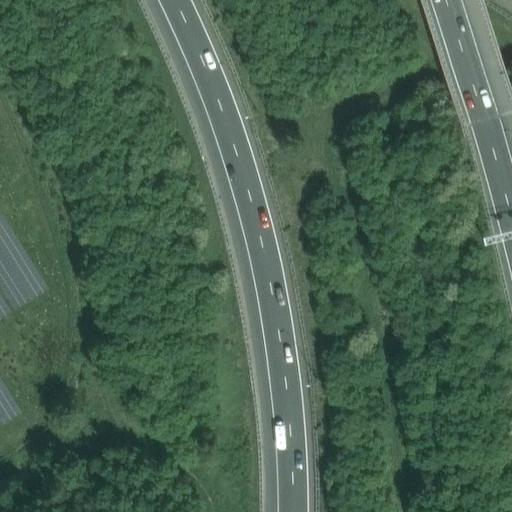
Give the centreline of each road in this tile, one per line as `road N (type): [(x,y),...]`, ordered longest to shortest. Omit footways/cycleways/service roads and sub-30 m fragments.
road 1 (motorway): [(172,0),(250,200),(277,323),(290,511)]
road 2 (motorway): [(511,229),(447,0)]
